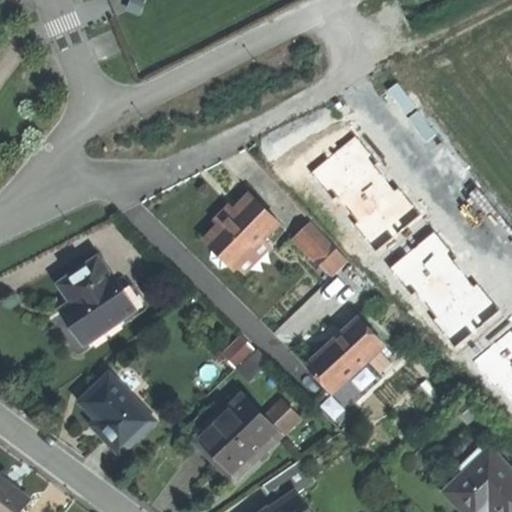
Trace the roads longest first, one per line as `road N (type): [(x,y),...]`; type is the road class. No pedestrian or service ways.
road 1 (track): [(506,0),(219,135)]
road 2 (residential): [(0,227),(219,135)]
road 3 (residential): [(121,511),(0,421)]
